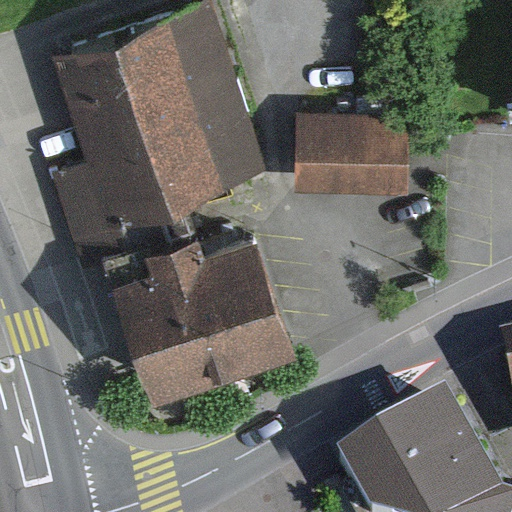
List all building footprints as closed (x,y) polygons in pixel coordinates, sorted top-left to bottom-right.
[(214,6),(61,53),(93,157),(52,170),(80,258),(188,225),(177,189),(263,162),(214,6)] [(406,120),(298,118),(297,192),(404,194),(406,120)] [(244,208),(114,249),(157,385),(287,344),(244,208)] [(511,329),(503,332),(511,386),(511,329)] [(446,404),(340,463),(365,507),(367,511),(511,511),(511,505),(503,499),(446,404)]
